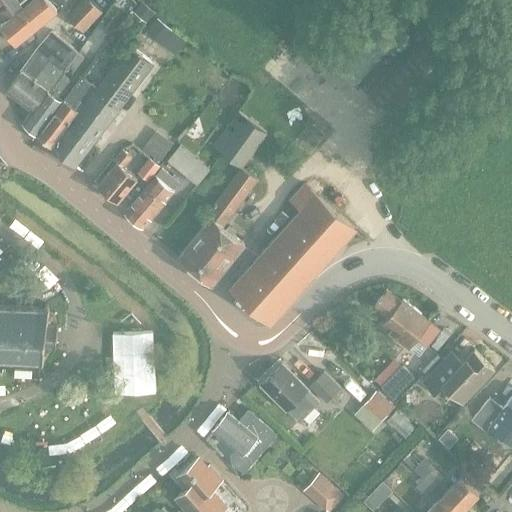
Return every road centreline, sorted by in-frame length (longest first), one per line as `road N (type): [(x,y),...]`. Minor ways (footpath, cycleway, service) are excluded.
road 1 (tertiary): [(511,341),(422,270),(373,263),(352,269),(272,337),(232,347)]
road 2 (tertiary): [(232,347),(200,298),(10,145)]
road 3 (residential): [(96,511),(195,421),(219,388),(232,347)]
